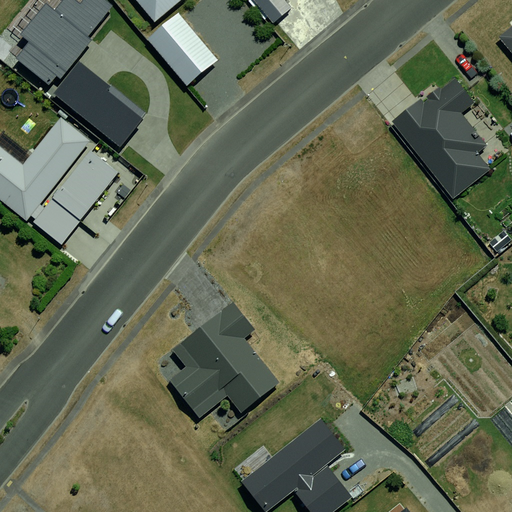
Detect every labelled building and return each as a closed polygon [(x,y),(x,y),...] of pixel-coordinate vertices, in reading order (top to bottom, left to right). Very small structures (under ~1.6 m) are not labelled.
[(129,0),(140,22),(189,0),(129,0)] [(281,0),(247,0),(267,23),(287,6),(281,0)] [(179,15),(151,38),(186,80),(214,57),(179,15)] [(511,28),(496,40),(511,62),(511,28)] [(452,74),(385,127),(441,199),(491,161),(454,115),(473,100),(452,74)] [(0,156),(0,197),(54,240),(108,173),(55,129),(18,171),(0,156)] [(386,159),(364,137),(352,148),(374,171),(386,159)] [(185,365),(167,379),(198,417),(224,396),(238,413),(279,380),(243,335),(256,324),(234,297),(171,348),(185,365)] [(316,414),(231,479),(256,511),(258,511),(283,495),(295,511),(319,511),(349,490),(323,462),(343,447),(316,414)]
